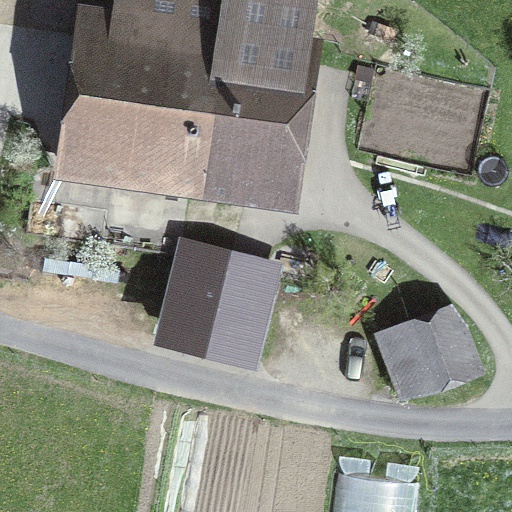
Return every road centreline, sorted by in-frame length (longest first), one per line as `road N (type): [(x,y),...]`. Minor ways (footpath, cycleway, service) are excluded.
road 1 (track): [(511,429),(478,435),(304,416),(87,361),(0,330)]
road 2 (track): [(511,362),(499,334),(395,230),(354,215),(328,86)]
